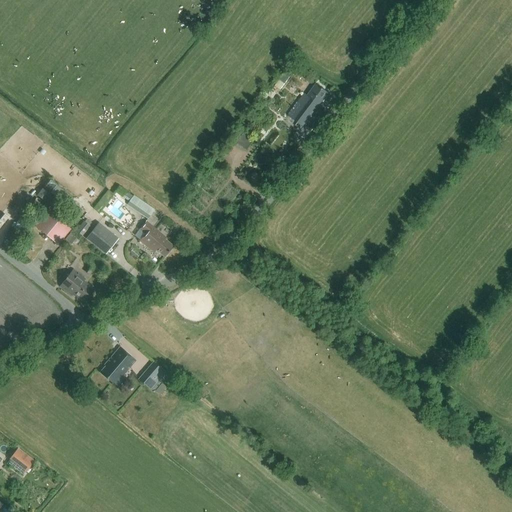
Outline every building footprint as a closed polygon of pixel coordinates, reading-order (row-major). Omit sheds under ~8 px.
[(280,90),(290,77),(289,76),(292,72),(288,68),(274,86),(280,90)] [(319,105),(328,93),(316,84),(307,96),(304,94),(288,115),(306,130),(323,108),(319,105)] [(253,140),(244,132),(234,145),(243,152),(253,140)] [(47,186),(57,196),(64,188),(53,178),(47,186)] [(133,195),(119,186),(115,192),(128,201),(133,195)] [(46,187),(39,193),(52,205),(58,199),(46,187)] [(97,206),(102,210),(113,197),(108,193),(97,206)] [(151,217),(157,207),(135,194),(129,205),(151,217)] [(70,229),(48,211),(35,227),(57,244),(70,229)] [(82,236),(90,226),(83,221),(76,231),(82,236)] [(165,238),(151,226),(145,221),(139,229),(145,234),(139,241),(154,253),(156,250),(164,257),(173,246),(164,240),(165,238)] [(106,253),(116,240),(97,225),(87,237),(106,253)] [(70,234),(65,240),(71,245),(76,239),(70,234)] [(83,302),(93,289),(83,281),(85,279),(73,269),(59,287),(71,296),(73,294),(83,302)] [(121,377),(135,361),(120,348),(107,362),(108,363),(100,373),(112,383),(119,375),(121,377)] [(165,374),(152,362),(137,380),(151,391),(165,374)] [(162,394),(169,385),(164,381),(157,390),(162,394)] [(26,472),(34,461),(18,449),(10,459),(26,472)]
